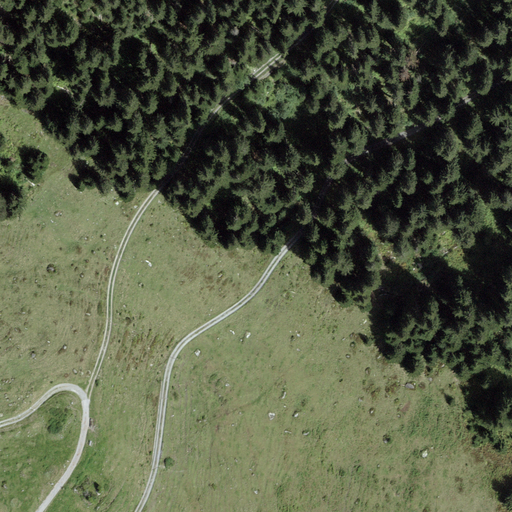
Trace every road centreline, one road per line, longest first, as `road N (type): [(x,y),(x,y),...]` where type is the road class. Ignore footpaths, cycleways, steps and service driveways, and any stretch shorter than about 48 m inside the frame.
road 1 (track): [(511,85),(350,160),(279,271),(173,357),(151,479),(133,511)]
road 2 (track): [(86,403),(124,243),(191,112),(328,0)]
road 3 (track): [(39,511),(79,455),(86,403)]
